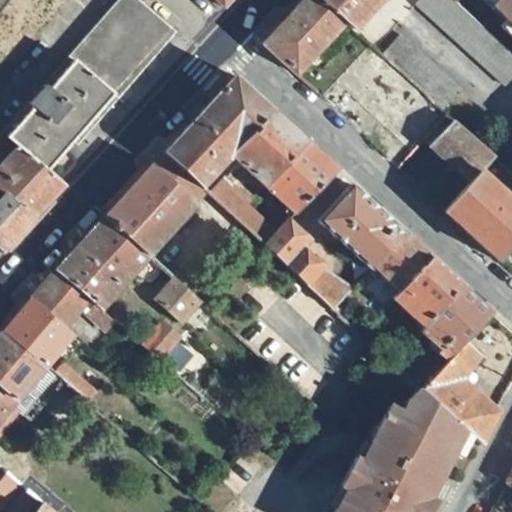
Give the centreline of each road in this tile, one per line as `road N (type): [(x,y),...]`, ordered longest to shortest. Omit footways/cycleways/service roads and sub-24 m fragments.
road 1 (residential): [(511,303),(225,41)]
road 2 (primary): [(225,41),(0,290)]
